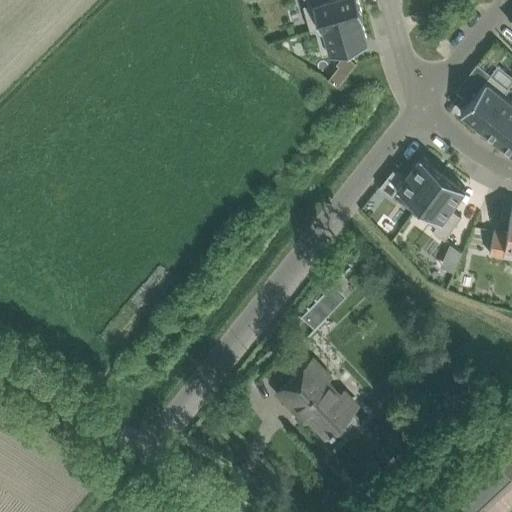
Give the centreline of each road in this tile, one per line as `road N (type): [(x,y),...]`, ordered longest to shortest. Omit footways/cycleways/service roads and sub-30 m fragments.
road 1 (residential): [(416,103),(148,460)]
road 2 (unclassified): [(148,460),(0,364)]
road 3 (residential): [(507,0),(416,103)]
